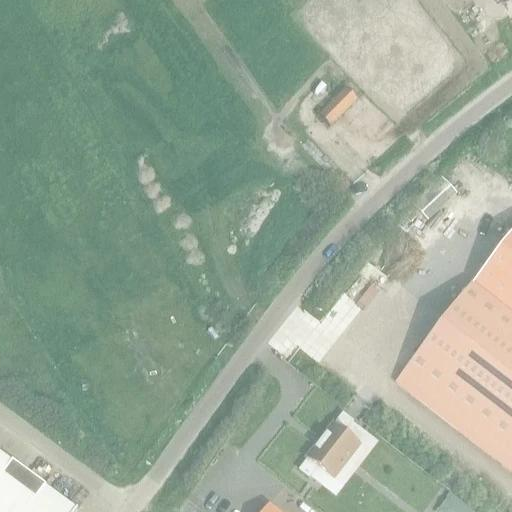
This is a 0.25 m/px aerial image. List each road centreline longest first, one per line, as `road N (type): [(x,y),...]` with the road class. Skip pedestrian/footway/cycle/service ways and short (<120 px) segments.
road 1 (unclassified): [(151,481),(257,334),(373,196),(511,83)]
road 2 (residential): [(128,511),(0,416)]
